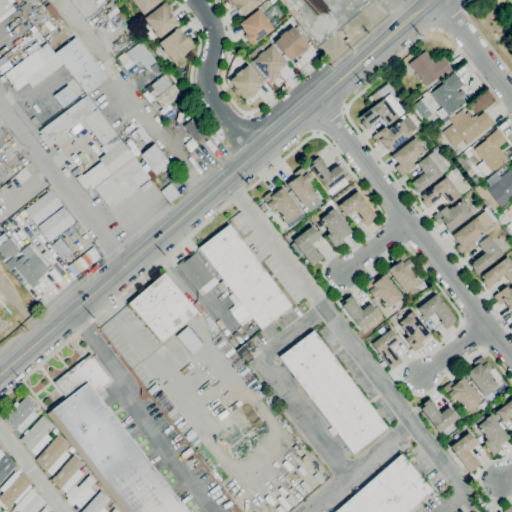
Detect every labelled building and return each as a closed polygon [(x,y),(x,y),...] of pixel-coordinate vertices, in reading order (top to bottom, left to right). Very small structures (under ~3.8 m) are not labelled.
[(0,0),(6,0),(15,10),(0,21),(0,0)] [(143,15),(131,0),(159,0),(161,2),(143,15)] [(25,16),(20,7),(26,3),(32,11),(25,16)] [(159,38),(144,18),(163,4),(168,10),(176,20),(176,21),(178,24),(159,38)] [(272,30),(259,9),(237,22),(250,44),(272,30)] [(308,45),(291,26),(272,42),(290,61),(308,45)] [(174,62),(168,55),(167,56),(163,50),(164,49),(159,43),(178,28),(181,32),(182,32),(186,37),(187,36),(192,42),(190,44),(193,48),(174,62)] [(41,46),(39,44),(40,44),(33,33),(37,30),(46,42),(41,46)] [(54,53),(76,37),(106,77),(85,93),(63,64),(54,53)] [(146,68),(139,59),(126,68),(126,67),(124,68),(123,66),(122,66),(116,58),(124,52),(124,53),(141,41),(148,51),(156,61),(146,68)] [(63,64),(32,88),(28,82),(17,91),(4,75),(36,50),(36,51),(47,43),(54,53),(63,64)] [(286,63),(269,44),(250,61),(267,80),(286,63)] [(425,87),(408,64),(425,51),(434,63),(442,57),(452,69),(439,79),(438,77),(425,87)] [(264,83),(245,64),(227,81),(245,100),(264,83)] [(442,120),(436,112),(442,107),(430,93),(442,84),(441,83),(450,76),(450,75),(454,72),(463,85),(455,91),(464,103),(448,116),(448,115),(442,120)] [(163,108),(156,99),(154,101),(148,94),(149,94),(145,88),(150,84),(151,85),(164,75),(172,85),(174,84),(181,94),(163,108)] [(373,104),(369,98),(375,94),(379,99),(373,104)] [(82,120),(55,140),(56,142),(48,148),(39,135),(40,134),(38,131),(82,98),(93,112),(82,120)] [(367,129),(365,127),(361,121),(361,122),(358,118),(360,116),(384,98),(398,117),(387,125),(385,123),(381,118),(380,116),(372,123),(373,124),(367,129)] [(425,119),(413,105),(420,99),(431,113),(425,119)] [(197,142),(189,133),(187,134),(182,128),(184,127),(183,126),(193,118),(186,110),(190,106),(197,115),(210,131),(197,142)] [(107,152),(82,120),(93,112),(97,109),(121,141),(107,152)] [(166,121),(162,116),(170,109),(175,114),(166,121)] [(453,147),(442,132),(452,124),(449,120),(463,109),(466,113),(468,112),(471,115),(473,117),(475,115),(477,117),(484,112),(493,124),(489,127),(466,144),(463,139),(453,147)] [(389,152),(385,147),(382,143),(378,145),(374,139),(371,137),(385,126),(387,129),(391,126),(392,128),(396,124),(395,123),(397,122),(398,123),(401,120),(407,128),(408,128),(412,133),(411,133),(412,134),(389,152)] [(485,176),(476,166),(482,161),(474,149),(486,140),(485,139),(494,131),(497,128),(506,140),(498,147),(508,159),(491,172),(490,172),(485,176)] [(436,138),(432,133),(437,129),(441,134),(436,138)] [(401,176),(395,167),(398,164),(396,161),(396,162),(391,155),(414,138),(415,139),(416,138),(420,143),(419,144),(425,152),(421,154),(422,155),(421,156),(420,155),(415,159),(416,160),(412,163),(415,166),(408,172),(408,171),(401,176)] [(121,141),(122,141),(134,158),(134,157),(149,178),(134,189),(137,192),(127,200),(124,197),(109,208),(99,194),(94,198),(89,192),(92,189),(89,185),(88,186),(89,188),(87,190),(85,188),(84,189),(76,178),(81,174),(82,175),(101,161),(99,158),(107,152),(121,141)] [(156,175),(140,155),(154,144),(170,163),(156,175)] [(468,158),(464,153),(468,149),(472,154),(468,158)] [(417,194),(414,190),(413,191),(407,184),(414,178),(415,179),(423,173),(416,164),(427,155),(442,174),(418,193),(417,194)] [(327,191),(310,168),(307,165),(311,162),(315,159),(314,158),(318,156),(328,172),(330,171),(329,171),(335,166),(335,167),(338,165),(346,176),(327,191)] [(494,211),(483,198),(489,193),(486,189),(485,189),(499,178),(495,173),(505,166),(509,170),(511,168),(511,169),(511,198),(500,208),(499,207),(494,211)] [(310,212),(305,206),(304,207),(286,184),(292,179),(293,180),(296,178),(293,174),(302,167),(307,172),(307,173),(312,180),(309,182),(312,186),(311,187),(314,191),(316,192),(315,193),(318,196),(318,197),(322,202),(310,212)] [(427,209),(421,201),(423,200),(420,196),(422,195),(446,177),(460,195),(449,204),(442,195),(434,201),(435,203),(427,209)] [(482,198),(474,189),(479,185),(484,190),(486,189),(489,193),(483,198),(482,198)] [(286,221),(283,218),(282,218),(281,216),(282,216),(279,212),(278,213),(275,209),(272,211),(262,198),(271,191),(273,194),(282,187),(300,210),(298,211),(299,212),(294,216),(293,215),(286,221)] [(23,210),(35,225),(61,205),(49,190),(23,210)] [(367,227),(361,219),(362,218),(355,209),(346,217),(337,206),(357,191),(375,215),(376,216),(373,219),(374,221),(367,227)] [(450,232),(446,226),(443,222),(439,225),(432,216),(445,206),(448,209),(451,206),(452,207),(457,204),(456,203),(458,202),(459,203),(462,200),(468,208),(469,208),(472,212),(472,213),(473,214),(450,232)] [(74,223),(63,207),(36,225),(47,241),(74,223)] [(336,248),(332,242),(331,243),(325,235),(329,233),(326,229),(327,228),(324,225),(323,225),(322,223),(323,223),(320,219),(327,213),(332,208),(333,209),(334,208),(352,232),(342,239),(345,242),(336,248)] [(503,223),(500,222),(498,219),(498,216),(501,213),(505,214),(507,217),(506,221),(503,223)] [(462,256),(455,247),(459,244),(452,235),(475,218),(476,218),(481,224),(480,224),(485,231),(483,232),(485,234),(473,243),(476,246),(468,251),(462,256)] [(242,305),(198,248),(207,241),(204,236),(224,220),(228,225),(229,225),(291,306),(261,329),(255,322),(242,305)] [(312,267),(310,264),(309,261),(305,265),(302,261),(306,258),(302,252),(297,255),(290,245),(294,242),(292,240),(312,226),(320,237),(317,239),(318,239),(312,243),(311,244),(320,257),(322,260),(320,261),(320,260),(316,263),(316,264),(312,267)] [(32,289),(14,267),(10,270),(0,257),(0,236),(4,233),(8,238),(9,237),(18,249),(17,249),(18,251),(13,255),(17,260),(22,256),(27,261),(29,259),(28,258),(35,253),(49,269),(47,271),(42,276),(43,277),(38,281),(40,283),(32,289)] [(476,274),(474,270),(471,266),(468,263),(472,261),(472,262),(484,253),(477,244),(488,235),(502,254),(479,272),(476,274)] [(63,259),(68,253),(55,241),(50,246),(63,259)] [(97,260),(89,250),(93,247),(101,257),(97,260)] [(406,293),(406,292),(405,293),(387,270),(394,265),(397,263),(394,259),(403,252),(408,259),(407,259),(413,266),(410,268),(413,272),(412,273),(415,277),(416,277),(417,278),(417,279),(419,282),(411,288),(412,289),(406,293)] [(197,290),(177,264),(184,259),(185,261),(195,253),(214,278),(213,278),(217,283),(205,293),(201,288),(197,290)] [(488,289),(482,281),(484,279),(482,276),(507,257),(511,263),(511,282),(510,284),(503,275),(494,281),(495,283),(488,289)] [(162,342),(128,303),(164,273),(197,312),(162,342)] [(387,308),(387,307),(385,308),(381,302),(382,301),(380,299),(379,299),(376,295),(373,298),(368,291),(363,285),(372,278),(375,282),(378,279),(384,274),(402,297),(401,298),(395,303),(395,302),(387,308)] [(423,289),(420,285),(425,280),(428,285),(423,289)] [(221,291),(217,284),(222,281),(227,287),(221,291)] [(511,310),(510,312),(503,302),(499,305),(493,296),(506,286),(509,289),(511,286),(511,310)] [(360,329),(347,312),(342,316),(338,311),(343,307),(340,303),(351,294),(353,297),(351,298),(361,311),(363,310),(362,309),(368,305),(371,304),(379,314),(360,329)] [(445,330),(440,322),(441,321),(434,312),(425,319),(417,308),(436,294),(455,319),(452,322),(453,324),(445,330)] [(255,322),(253,324),(249,320),(241,326),(229,310),(239,302),(242,305),(255,322)] [(415,352),(405,339),(408,337),(405,333),(406,332),(404,330),(403,331),(398,325),(400,324),(399,323),(406,317),(405,316),(411,312),(411,313),(412,312),(430,334),(424,339),(423,339),(420,341),(423,345),(415,352)] [(391,370),(371,344),(390,329),(398,340),(395,342),(396,343),(391,346),(389,347),(395,355),(396,354),(402,361),(391,370)] [(353,454),(279,357),(313,331),(387,428),(353,454)] [(93,390),(186,511),(121,511),(74,450),(46,414),(66,399),(53,383),(90,354),(110,380),(99,389),(98,387),(93,390)] [(484,396),(466,373),(476,366),(473,363),(482,356),(492,369),(488,372),(492,376),(491,376),(498,385),(490,391),(490,392),(485,396),(485,395),(484,396)] [(466,411),(465,410),(464,411),(460,405),(461,404),(459,402),(458,403),(455,399),(452,401),(442,388),(451,381),(454,385),(456,383),(456,382),(463,377),(481,401),(474,406),(474,405),(466,411)] [(21,433),(16,429),(14,431),(3,420),(8,415),(5,413),(16,401),(18,404),(27,395),(38,406),(33,411),(38,416),(21,433)] [(511,416),(504,423),(495,412),(511,399),(511,416)] [(439,433),(419,407),(428,400),(430,402),(430,401),(440,414),(442,413),(441,412),(446,408),(447,409),(450,407),(458,418),(439,433)] [(35,455),(24,445),(25,445),(20,440),(24,435),(23,434),(26,430),(28,431),(42,415),(54,426),(46,434),(51,438),(35,455)] [(493,455),(483,442),(486,440),(483,436),(484,435),(483,433),(482,434),(477,428),(478,427),(477,426),(485,420),(484,419),(490,415),(490,416),(491,415),(509,438),(500,445),(502,448),(493,455)] [(470,472),(450,447),(469,432),(477,443),(475,445),(470,450),(469,449),(468,450),(476,460),(477,459),(480,464),(470,472)] [(51,475),(46,471),(46,472),(35,461),(57,436),(69,446),(64,451),(69,455),(51,475)] [(0,483),(0,450),(4,454),(5,453),(16,465),(0,483)] [(408,511),(334,511),(401,454),(432,491),(408,511)] [(66,493),(60,488),(60,489),(50,480),(73,455),(83,464),(78,469),(83,474),(66,493)] [(8,509),(0,501),(0,495),(3,492),(0,489),(0,487),(15,472),(19,475),(20,473),(31,483),(29,485),(31,487),(16,504),(14,502),(8,509)] [(80,508),(75,504),(72,506),(66,500),(68,498),(65,495),(74,485),(77,488),(89,475),(96,481),(89,488),(95,493),(80,508)] [(37,511),(19,511),(14,508),(31,489),(36,493),(37,493),(41,497),(40,499),(44,504),(37,511)] [(80,511),(100,491),(110,499),(103,507),(108,511),(80,511)]
